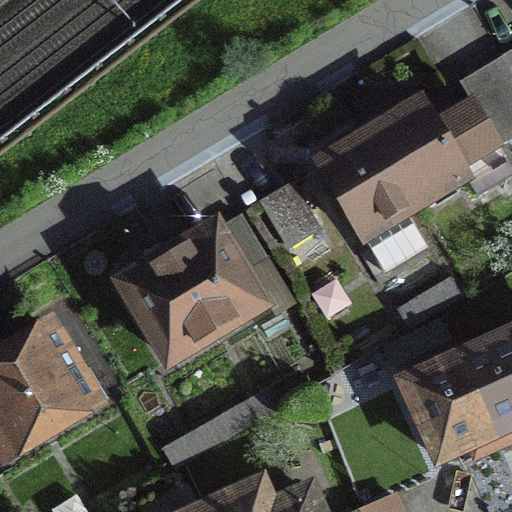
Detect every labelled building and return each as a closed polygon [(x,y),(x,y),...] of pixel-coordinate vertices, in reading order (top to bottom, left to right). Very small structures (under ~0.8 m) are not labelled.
[(511,83),(511,53),(499,61),(511,83)] [(424,251),(403,216),(412,211),(463,179),(458,171),(495,149),(470,107),(433,129),(421,108),(380,132),(369,139),(362,143),(317,170),(381,277),(424,251)] [(330,255),(290,187),(258,206),(298,274),(330,255)] [(246,270),(263,260),(238,218),(191,246),(185,235),(137,264),(143,275),(122,287),(166,362),(257,308),(239,278),(248,273),(246,270)] [(448,282),(397,313),(407,329),(457,298),(448,282)] [(478,322),(469,304),(441,319),(451,337),(478,322)] [(445,340),(437,323),(408,337),(416,354),(445,340)] [(27,344),(21,334),(0,347),(0,456),(2,461),(93,406),(48,331),(27,344)] [(456,361),(401,386),(436,461),(474,445),(491,437),(511,427),(511,338),(511,336),(456,361)] [(242,412),(241,411),(161,455),(171,472),(278,412),(270,397),(242,412)] [(258,487),(202,511),(314,511),(306,494),(268,511),(258,487)] [(397,511),(391,498),(360,511),(397,511)]
